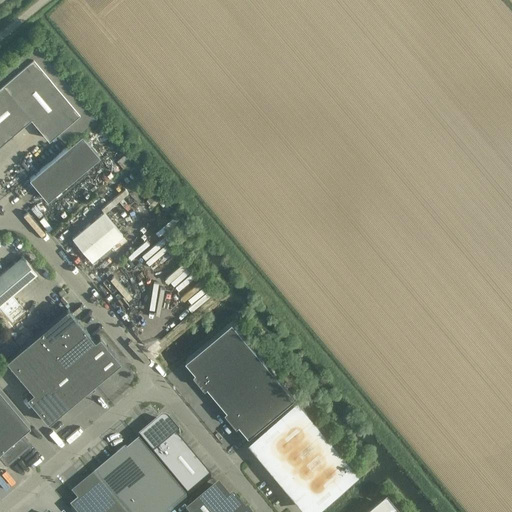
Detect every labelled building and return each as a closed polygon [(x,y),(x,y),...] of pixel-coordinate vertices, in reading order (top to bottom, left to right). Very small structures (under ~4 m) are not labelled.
[(0,72),(0,81),(30,117),(48,139),(56,132),(66,144),(96,118),(34,44),(0,72)] [(0,142),(30,117),(0,81),(0,142)] [(100,156),(81,134),(29,178),(47,200),(100,156)] [(122,167),(131,160),(124,153),(116,160),(122,167)] [(106,213),(125,192),(121,188),(102,209),(106,213)] [(123,235),(103,212),(72,238),(92,261),(123,235)] [(145,255),(165,237),(161,232),(149,243),(144,238),(126,254),(130,258),(139,249),(145,255)] [(37,273),(22,256),(0,274),(0,310),(1,311),(15,300),(11,295),(37,273)] [(185,261),(169,278),(185,292),(200,275),(185,261)] [(168,330),(188,312),(183,306),(163,324),(168,330)] [(46,344),(77,318),(68,308),(37,334),(46,344)] [(55,355),(86,329),(77,318),(46,344),(55,355)] [(264,359),(233,321),(186,360),(196,372),(194,373),(206,388),(208,386),(218,398),(264,359)] [(95,340),(86,329),(55,355),(64,366),(74,357),(85,348),(95,340)] [(15,370),(46,344),(37,334),(6,359),(15,370)] [(85,348),(105,373),(120,361),(99,336),(95,340),(85,348)] [(12,340),(0,350),(0,356),(3,359),(18,347),(12,340)] [(46,344),(15,370),(24,381),(55,355),(46,344)] [(74,357),(95,382),(105,373),(85,348),(74,357)] [(24,381),(33,391),(33,392),(42,384),(52,375),(63,366),(64,366),(55,355),(24,381)] [(74,357),(64,366),(63,366),(84,391),(95,382),(74,357)] [(280,378),(264,359),(218,398),(228,409),(226,411),(231,418),(280,378)] [(63,366),(52,375),(73,400),(84,391),(63,366)] [(52,375),(42,384),(63,409),(73,400),(52,375)] [(296,397),(280,378),(231,418),(237,425),(240,424),(249,435),(296,397)] [(42,384),(33,392),(33,391),(27,397),(48,422),(63,409),(42,384)] [(0,452),(6,460),(28,441),(20,432),(30,424),(0,388),(0,452)] [(313,511),(359,474),(297,400),(249,440),(250,441),(257,435),(264,444),(259,449),(304,503),(310,498),(318,508),(312,511),(313,511)] [(162,422),(161,422),(140,440),(141,442),(188,499),(211,479),(177,438),(180,436),(170,423),(169,422),(168,422),(167,421),(166,421),(164,421),(163,421),(162,422)] [(78,503),(71,509),(72,511),(172,511),(187,500),(140,442),(127,453),(126,451),(86,484),(85,482),(78,488),(80,490),(72,496),(77,501),(78,503)] [(230,500),(219,487),(189,511),(246,511),(234,497),(230,500)]
